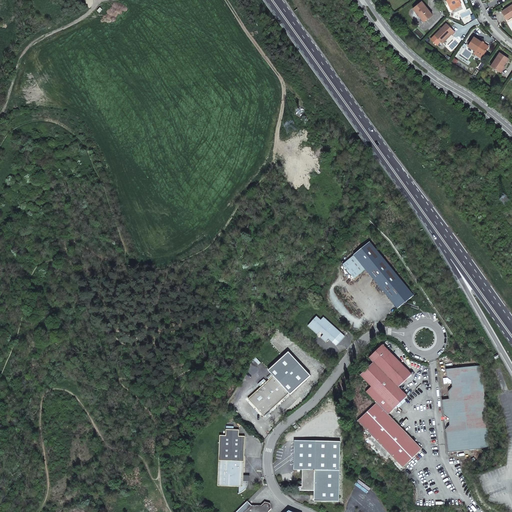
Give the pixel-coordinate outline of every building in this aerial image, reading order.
[(447,0),(451,9),(461,5),(458,0),(447,0)] [(413,8),(419,16),(420,14),(425,20),(432,15),(421,1),(413,8)] [(511,4),(502,11),(507,19),(511,15),(511,4)] [(446,23),(434,35),(442,42),(450,33),(451,34),(452,34),(454,31),(446,23)] [(450,33),(442,42),(442,43),(451,34),(450,33)] [(474,37),(468,46),(475,51),(476,49),(483,54),(488,46),(474,37)] [(499,52),(491,66),(499,71),(503,65),(504,65),(508,58),(499,52)] [(370,242),(343,265),(354,279),(365,269),(398,308),(414,294),(370,242)] [(317,317),(309,325),(317,333),(320,331),(324,334),(321,336),(326,340),(329,337),(336,344),(344,336),(324,317),(321,320),(317,317)] [(392,455),(402,466),(421,449),(388,414),(407,395),(398,387),(411,374),(382,346),(370,359),(374,363),(360,376),(371,387),(366,392),(377,403),(358,421),(367,429),(364,433),(367,437),(365,439),(387,459),(392,455)] [(313,378),(288,351),(268,369),(273,375),(248,399),(263,416),(288,393),(292,397),(313,378)] [(443,400),(447,452),(491,447),(482,366),(446,369),(450,400),(443,400)] [(226,436),(220,436),(217,485),(239,486),(239,493),(243,491),(247,488),(247,484),(241,484),(244,436),(239,436),(239,429),(226,428),(226,436)] [(314,490),(314,502),(340,503),(341,441),(296,440),(296,470),(303,470),(303,487),(299,487),(299,490),(314,490)] [(248,501),(236,511),(269,511),(271,508),(270,504),(266,503),(262,506),(252,505),(248,501)]
